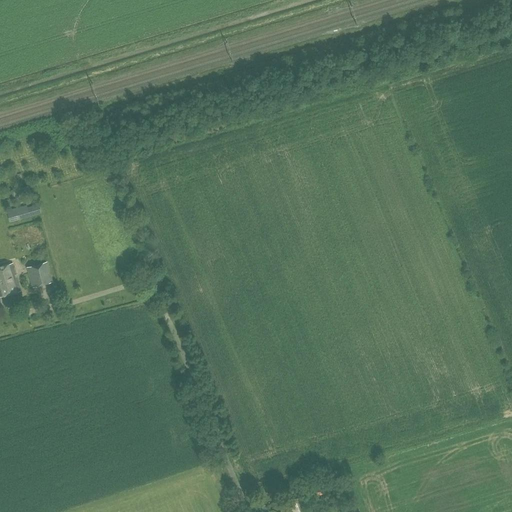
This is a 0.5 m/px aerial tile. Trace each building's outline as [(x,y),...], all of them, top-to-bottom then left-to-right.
[(10,222),(41,213),(38,204),(27,207),(26,205),(6,211),(10,222)] [(47,262),(27,267),(33,287),(53,282),(47,262)] [(0,266),(0,297),(21,291),(13,263),(0,266)] [(326,476),(328,482),(338,479),(336,473),(326,476)] [(338,479),(328,482),(333,495),(342,492),(338,479)] [(299,511),(296,503),(289,506),(291,511),(299,511)]
